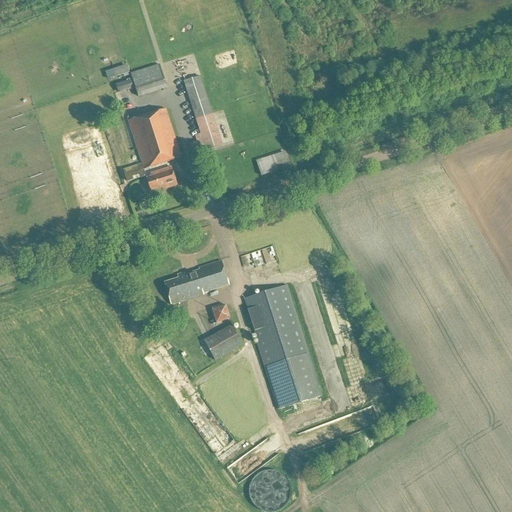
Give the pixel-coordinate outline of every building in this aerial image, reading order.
[(127,63),(113,69),(115,76),(130,71),(127,63)] [(138,97),(167,88),(160,65),(131,74),(138,97)] [(206,150),(222,145),(200,77),(184,82),(201,135),(195,137),(197,143),(190,145),(193,155),(200,152),(200,151),(206,150)] [(119,93),(132,88),(130,81),(116,85),(119,93)] [(127,182),(145,176),(143,170),(181,158),(166,110),(128,121),(142,164),(123,170),(127,182)] [(262,176),(290,167),(285,153),(257,163),(262,176)] [(151,191),(176,184),(171,168),(151,174),(151,177),(147,178),(151,191)] [(247,268),(277,259),(273,247),(243,255),(247,268)] [(229,285),(222,264),(221,262),(197,269),(198,271),(184,276),(183,274),(177,276),(178,279),(165,283),(172,306),(203,296),(202,294),(229,285)] [(279,409),(320,397),(286,287),(245,300),(279,409)] [(216,325),(231,320),(226,306),(211,310),(216,325)] [(215,361),(242,346),(232,326),(204,341),(215,361)] [(215,455),(234,441),(163,344),(143,359),(215,455)] [(215,395),(234,388),(228,373),(209,381),(215,395)] [(273,480),(272,494),(262,493),(261,504),(284,506),(286,481),(273,480)]
